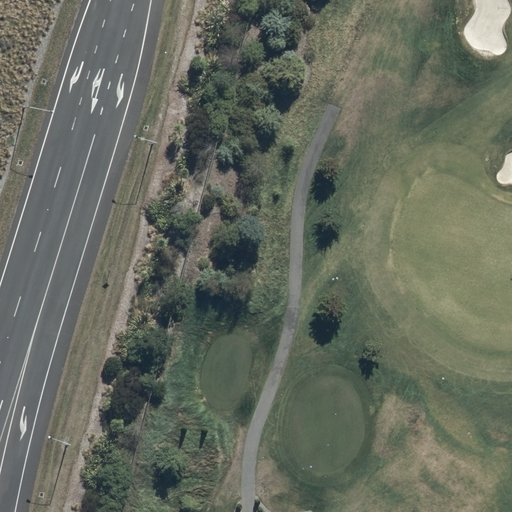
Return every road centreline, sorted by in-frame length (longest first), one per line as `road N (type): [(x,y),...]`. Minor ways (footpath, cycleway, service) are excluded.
road 1 (trunk): [(122,0),(51,262)]
road 2 (trunk): [(51,262),(4,511)]
road 3 (trunk): [(51,262),(0,392)]
